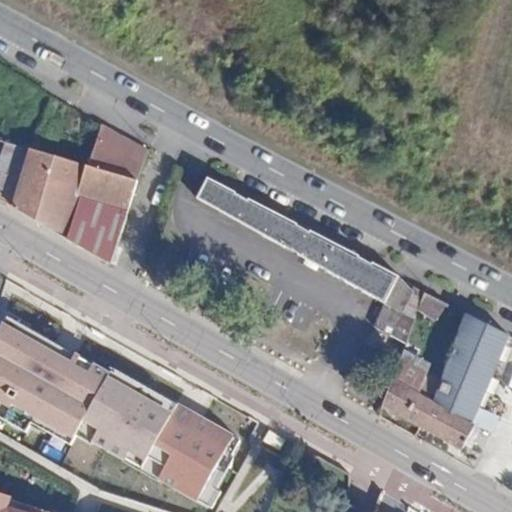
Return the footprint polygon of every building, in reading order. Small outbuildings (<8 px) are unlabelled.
[(148,150),(102,126),(87,166),(138,181),(148,150)] [(138,181),(87,166),(24,147),(22,153),(29,155),(12,209),(109,264),(138,181)] [(235,193),(208,179),(199,198),(286,244),(287,242),(302,249),(301,252),(388,297),(397,277),(370,263),(369,265),(357,258),(358,256),(308,231),(307,233),(295,226),(296,225),(247,199),(246,201),(234,195),(235,193)] [(420,304),(424,293),(412,287),(399,313),(387,335),(405,345),(420,304)] [(445,305),(424,293),(420,304),(440,315),(445,305)] [(387,335),(399,313),(384,305),(373,327),(387,335)] [(506,347),(510,336),(465,312),(456,339),(500,362),(501,359),(504,361),(509,349),(506,347)] [(82,434),(212,505),(245,439),(117,373),(8,315),(0,327),(0,354),(1,355),(0,356),(0,416),(25,432),(31,424),(73,445),(82,434)] [(481,408),(500,362),(456,339),(439,385),(481,408)] [(401,355),(382,406),(419,427),(432,402),(436,391),(423,384),(429,369),(401,355)] [(432,402),(473,426),(481,408),(439,385),(436,391),(432,402)] [(455,460),(472,470),(481,455),(470,448),(481,431),(473,426),(432,402),(419,427),(461,450),(455,460)] [(62,511),(0,491),(0,511),(62,511)]
